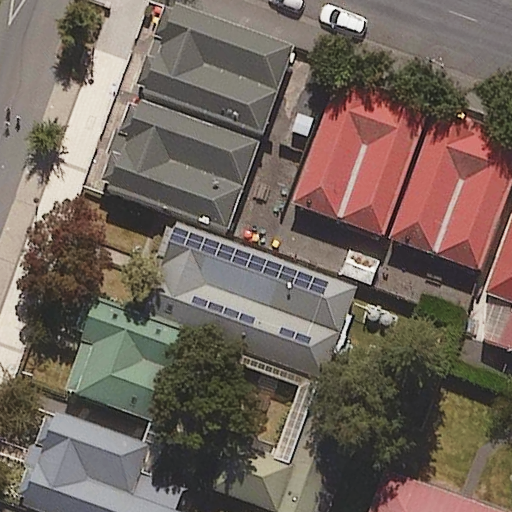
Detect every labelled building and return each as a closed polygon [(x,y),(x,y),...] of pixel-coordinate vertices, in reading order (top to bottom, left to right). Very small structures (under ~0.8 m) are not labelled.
[(135,97),(259,141),(291,49),(167,6),(135,97)] [(310,141),(331,81),(311,74),(289,133),(310,141)] [(331,81),(310,141),(314,142),(291,207),(384,240),(428,116),(331,81)] [(259,141),(135,97),(103,189),(227,232),(259,141)] [(477,273),(511,173),(511,145),(428,116),(384,240),(477,273)] [(511,213),(468,338),(485,344),(511,353),(511,213)] [(211,490),(271,511),(326,511),(356,430),(310,413),(354,290),(175,226),(143,317),(182,331),(175,348),(294,391),(269,459),(228,444),(211,490)] [(143,317),(87,297),(72,340),(85,344),(68,392),(149,421),(175,348),(182,331),(143,317)] [(150,440),(54,406),(19,507),(33,511),(172,511),(180,492),(137,477),(150,440)] [(495,511),(385,472),(370,511),(495,511)]
